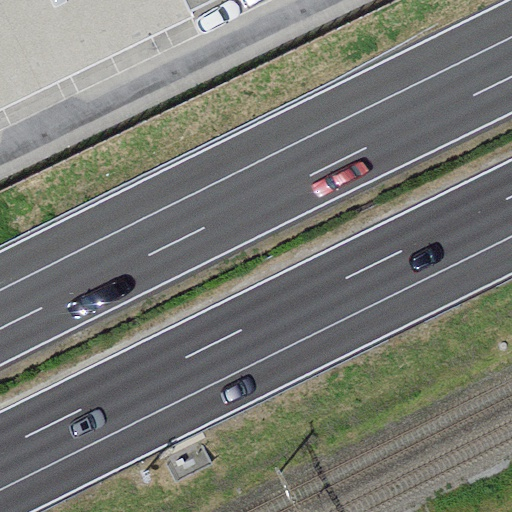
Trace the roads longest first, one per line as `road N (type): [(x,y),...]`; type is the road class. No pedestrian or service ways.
road 1 (motorway): [(0,452),(511,198)]
road 2 (motorway): [(511,75),(0,328)]
